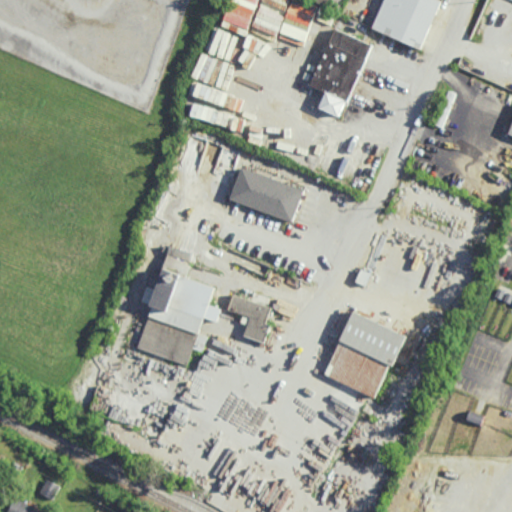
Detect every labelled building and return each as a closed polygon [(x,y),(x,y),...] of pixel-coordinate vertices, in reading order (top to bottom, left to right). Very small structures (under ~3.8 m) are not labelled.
[(374,28),(386,0),(440,0),(443,1),(422,49),(374,28)] [(348,103),(346,102),(339,117),(320,108),(327,93),(311,85),(337,29),(374,46),(348,103)] [(443,127),(436,124),(450,91),(457,94),(443,127)] [(305,190),(293,222),(231,199),(242,168),(305,190)] [(186,277),(182,276),(179,283),(185,286),(183,292),(210,301),(189,364),(139,347),(153,305),(152,305),(171,247),(193,254),(186,277)] [(367,286),(357,282),(362,270),(372,275),(367,286)] [(264,344),(245,336),(252,318),(229,309),(235,295),(272,309),(266,324),(271,326),(264,344)] [(395,368),(391,366),(376,397),(327,373),(356,313),(409,338),(395,368)] [(506,338),(490,331),(496,319),(511,325),(506,338)] [(16,479),(9,475),(15,463),(22,467),(16,479)] [(53,499),(40,492),(47,479),(60,486),(53,499)] [(38,511),(9,511),(17,497),(40,509),(38,511)]
